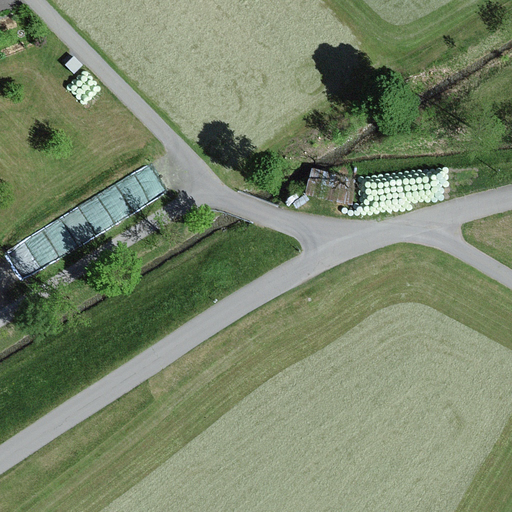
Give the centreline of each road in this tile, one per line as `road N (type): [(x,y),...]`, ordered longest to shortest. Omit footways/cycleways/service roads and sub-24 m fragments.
road 1 (unclassified): [(511,202),(349,249),(0,466)]
road 2 (track): [(349,249),(213,187),(29,0)]
road 3 (track): [(213,187),(0,320)]
